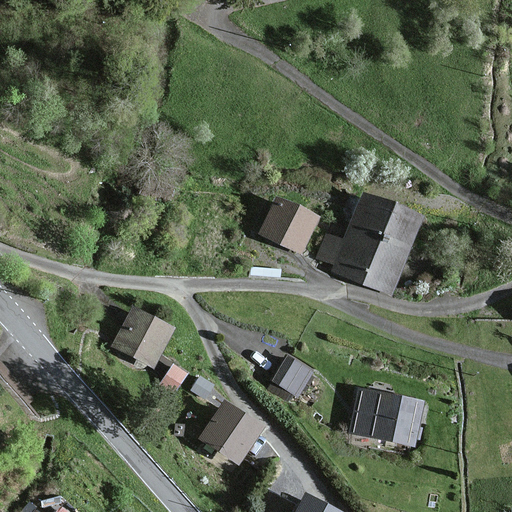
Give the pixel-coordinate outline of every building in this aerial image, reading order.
[(316,218),(275,197),(256,234),(297,255),(316,218)] [(419,221),(359,197),(341,243),(325,237),(314,265),(390,295),(419,221)] [(174,324),(136,306),(119,340),(158,358),(174,324)] [(310,371),(284,356),(269,383),(295,397),(310,371)] [(425,403),(355,389),(346,434),(416,448),(425,403)] [(260,425),(224,402),(202,437),(238,459),(260,425)] [(338,511),(306,495),(296,511),(338,511)]
